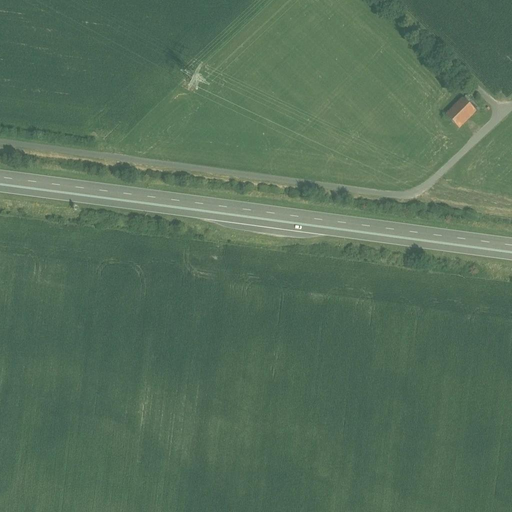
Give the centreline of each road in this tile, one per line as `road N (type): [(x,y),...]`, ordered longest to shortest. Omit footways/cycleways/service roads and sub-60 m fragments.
road 1 (unclassified): [(0,138),(411,189),(511,97)]
road 2 (trunk): [(0,182),(511,249)]
